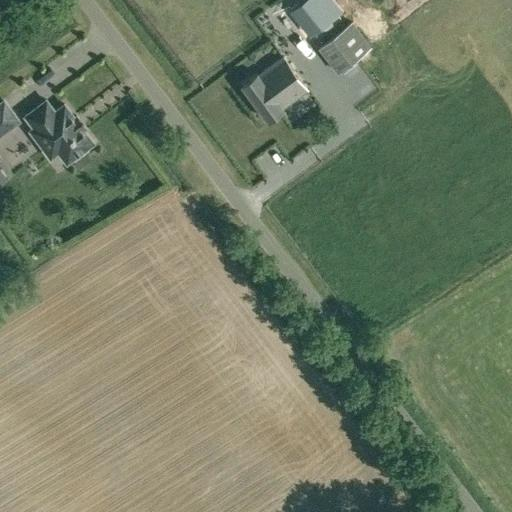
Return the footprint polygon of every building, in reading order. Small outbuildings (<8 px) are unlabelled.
[(285,0),(296,16),(295,17),(314,43),(342,22),(324,0),(317,0),(306,9),(299,0),(285,0)] [(370,47),(351,22),(319,46),(338,72),(370,47)] [(281,107),(307,88),(283,56),(258,74),(256,73),(241,84),(267,119),(283,108),(281,107)] [(18,120),(3,99),(0,101),(0,133),(18,120)] [(54,110),(46,99),(25,115),(33,126),(29,129),(50,156),(57,150),(66,162),(73,157),(74,159),(88,148),(86,146),(93,141),(83,128),(85,126),(76,115),(74,116),(64,103),(54,110)]
